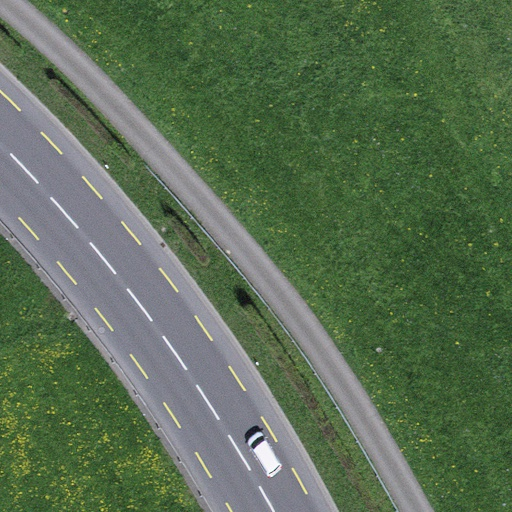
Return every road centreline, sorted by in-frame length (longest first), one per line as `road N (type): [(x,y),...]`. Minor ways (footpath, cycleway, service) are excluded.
road 1 (unclassified): [(412,511),(337,371),(79,71),(0,6)]
road 2 (secondary): [(0,153),(75,228),(276,511)]
